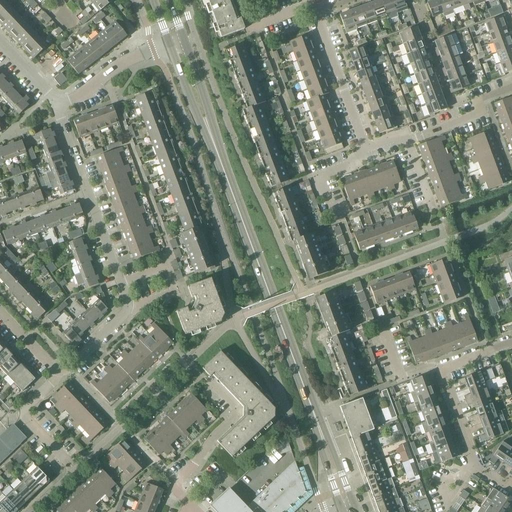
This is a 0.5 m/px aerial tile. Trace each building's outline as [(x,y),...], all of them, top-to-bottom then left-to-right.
[(113,0),(96,0),(92,3),(99,12),(113,0)] [(206,0),(210,8),(230,1),(230,0),(206,0)] [(380,0),(379,0),(370,4),(377,21),(387,17),(385,14),(380,0)] [(391,0),(380,0),(385,14),(395,10),(391,0)] [(391,0),(395,10),(396,14),(407,10),(403,0),(391,0)] [(442,14),(437,0),(435,0),(427,3),(432,17),(442,14)] [(437,0),(442,14),(444,17),(454,13),(448,0),(437,0)] [(464,9),(460,0),(448,0),(454,13),(464,9)] [(460,0),(464,9),(465,11),(470,9),(468,4),(473,2),(471,0),(460,0)] [(4,1),(0,5),(0,19),(11,9),(4,1)] [(230,1),(210,8),(214,21),(217,27),(237,20),(230,1)] [(377,21),(370,4),(360,7),(366,25),(377,21)] [(75,17),(82,11),(78,7),(76,8),(72,12),(75,17)] [(360,7),(349,11),(356,29),(366,25),(360,7)] [(18,16),(11,9),(0,19),(0,24),(5,29),(18,16)] [(82,11),(75,17),(79,22),(84,18),(86,16),(82,11)] [(357,31),(356,29),(349,11),(339,15),(344,29),(346,34),(346,35),(357,31)] [(25,24),(18,16),(5,29),(12,36),(25,24)] [(489,33),(505,27),(501,16),(485,22),(489,33)] [(240,19),(237,20),(217,27),(221,38),(244,29),(240,19)] [(115,21),(106,28),(118,43),(126,36),(115,21)] [(32,31),(25,24),(12,36),(19,44),(32,31)] [(402,44),(420,38),(416,27),(399,33),(402,44)] [(505,27),(489,33),(492,43),(508,37),(505,27)] [(118,43),(106,28),(98,34),(110,49),(118,43)] [(443,28),(435,31),(437,37),(445,34),(443,30),(443,28)] [(39,38),(32,31),(19,44),(26,51),(39,38)] [(98,34),(91,41),(102,55),(110,49),(98,34)] [(293,52),(310,45),(306,35),(289,42),(293,52)] [(438,52),(454,46),(450,35),(434,41),(438,52)] [(511,47),(511,46),(508,37),(492,43),(496,53),(511,47)] [(39,38),(26,51),(33,59),(46,46),(39,38)] [(424,48),(420,38),(402,44),(406,54),(410,53),(424,48)] [(91,41),(83,47),(94,62),(102,55),(91,41)] [(229,61),(246,54),(243,44),(225,51),(229,61)] [(314,55),(310,45),(293,52),(296,61),(314,55)] [(458,56),(454,46),(438,52),(442,62),(458,56)] [(83,47),(75,54),(86,68),(94,62),(83,47)] [(352,63),(367,57),(363,47),(349,52),(352,63)] [(511,47),(496,53),(493,54),(497,64),(500,63),(511,58),(511,47)] [(428,58),(424,48),(410,53),(413,63),(428,58)] [(484,58),(482,52),(478,53),(478,55),(476,55),(477,60),(484,58)] [(86,68),(75,54),(66,60),(78,75),(86,68)] [(246,54),(229,61),(233,70),(250,64),(246,54)] [(314,55),(296,61),(300,71),(317,64),(314,55)] [(461,66),(458,56),(442,62),(446,72),(461,66)] [(367,57),(352,63),(356,73),(370,67),(367,57)] [(428,58),(413,63),(410,64),(414,74),(431,68),(428,58)] [(511,58),(500,63),(504,74),(511,70),(511,58)] [(253,73),(250,64),(233,70),(236,80),(253,73)] [(317,64),(300,71),(304,80),(321,74),(317,64)] [(461,66),(446,72),(449,82),(465,76),(461,66)] [(370,67),(356,73),(360,82),(374,77),(370,67)] [(435,78),(431,68),(414,74),(417,85),(435,78)] [(59,86),(67,80),(61,73),(54,79),(59,86)] [(257,83),(253,73),(236,80),(240,89),(257,83)] [(324,84),(321,74),(304,80),(307,90),(324,84)] [(377,76),(374,77),(360,82),(364,93),(381,86),(377,76)] [(465,76),(449,82),(453,93),(469,87),(465,76)] [(439,88),(435,78),(417,85),(421,95),(439,88)] [(8,85),(6,82),(0,87),(0,94),(1,96),(0,97),(6,104),(17,94),(11,88),(13,87),(10,83),(8,85)] [(257,83),(240,89),(243,99),(261,93),(257,83)] [(324,84),(307,90),(311,99),(323,95),(328,94),(324,84)] [(385,97),(381,86),(364,93),(367,103),(385,97)] [(442,98),(439,88),(421,95),(425,105),(442,98)] [(139,108),(156,102),(152,92),(135,98),(139,108)] [(264,102),(261,93),(243,99),(247,108),(259,104),(264,102)] [(17,94),(6,104),(12,110),(14,109),(19,115),(28,106),(25,103),(29,100),(26,96),(22,100),(17,94)] [(323,95),(311,99),(306,101),(310,111),(327,105),(323,95)] [(498,114),(511,108),(511,96),(494,103),(498,114)] [(389,107),(385,97),(367,103),(371,113),(389,107)] [(446,109),(442,98),(425,105),(429,115),(446,109)] [(159,111),(156,102),(139,108),(142,118),(159,111)] [(259,104),(247,108),(242,110),(246,120),(263,114),(259,104)] [(330,115),(327,105),(310,111),(313,121),(330,115)] [(112,106),(102,110),(109,127),(119,123),(112,106)] [(393,117),(389,107),(371,113),(375,123),(393,117)] [(511,108),(498,114),(502,124),(511,120),(511,108)] [(109,127),(102,110),(93,113),(99,131),(109,127)] [(159,111),(142,118),(146,127),(163,121),(159,111)] [(93,113),(83,117),(89,134),(99,131),(93,113)] [(267,123),(263,114),(246,120),(249,130),(267,123)] [(334,124),(330,115),(313,121),(317,130),(334,124)] [(89,134),(83,117),(73,121),(79,138),(80,138),(89,134)] [(397,129),(393,117),(375,123),(379,134),(394,128),(394,130),(397,129)] [(511,120),(502,124),(506,134),(511,131),(511,120)] [(163,121),(146,127),(149,137),(166,130),(163,121)] [(270,133),(267,123),(249,130),(253,139),(270,133)] [(338,135),(334,124),(317,130),(321,141),(338,135)] [(42,150),(55,145),(53,137),(55,136),(53,132),(51,133),(50,129),(42,132),(38,134),(40,141),(39,141),(42,150)] [(166,130),(149,137),(153,146),(170,140),(166,130)] [(473,149),(493,141),(489,131),(464,140),(465,144),(470,142),(473,149)] [(270,133),(253,139),(256,149),(274,142),(270,133)] [(343,149),(338,135),(321,141),(326,155),(343,149)] [(422,156),(443,149),(440,142),(445,140),(444,136),(418,145),(422,156)] [(170,140),(153,146),(156,156),(173,149),(170,140)] [(9,145),(6,147),(10,159),(17,156),(18,158),(26,154),(21,141),(14,144),(13,142),(9,143),(9,145)] [(493,141),(473,149),(475,156),(470,157),(472,161),(497,151),(493,141)] [(274,142),(256,149),(260,158),(277,152),(274,142)] [(55,145),(42,150),(45,158),(46,157),(49,164),(61,160),(60,156),(62,156),(60,151),(58,152),(55,145)] [(10,159),(6,147),(2,148),(2,146),(0,146),(0,164),(4,163),(3,161),(10,159)] [(100,167),(120,160),(118,153),(123,151),(121,147),(96,157),(100,167)] [(177,159),(173,149),(156,156),(160,165),(177,159)] [(426,166),(451,157),(450,153),(445,155),(443,149),(422,156),(426,166)] [(501,162),(497,151),(472,161),(473,164),(478,162),(480,169),(501,162)] [(281,162),(277,152),(260,158),(263,168),(281,162)] [(453,160),(451,157),(426,166),(430,176),(450,169),(448,162),(453,160)] [(181,169),(177,159),(160,165),(163,175),(181,169)] [(62,163),(61,160),(49,164),(52,171),(50,172),(53,180),(67,175),(64,168),(66,167),(64,162),(62,163)] [(123,167),(120,160),(100,167),(103,177),(129,168),(128,165),(123,167)] [(393,161),(382,165),(392,191),(395,190),(393,185),(400,182),(393,161)] [(284,171),(281,162),(263,168),(267,177),(284,171)] [(501,162),(480,169),(483,176),(478,178),(479,181),(505,172),(501,162)] [(392,191),(382,165),(372,169),(380,190),(386,187),(388,192),(392,191)] [(130,172),(129,168),(103,177),(107,188),(128,180),(125,173),(130,172)] [(181,169),(163,175),(167,185),(184,178),(181,169)] [(380,190),(372,169),(362,173),(371,198),(375,197),(373,192),(380,190)] [(453,175),(450,169),(430,176),(433,187),(459,177),(458,174),(453,175)] [(284,171),(267,177),(271,188),(288,181),(284,171)] [(505,172),(479,181),(480,184),(485,183),(488,190),(509,182),(505,172)] [(371,198),(362,173),(351,177),(359,197),(366,195),(368,199),(371,198)] [(67,175),(53,180),(56,188),(58,188),(60,195),(65,193),(72,190),(71,187),(73,186),(71,182),(69,182),(67,175)] [(359,197),(351,177),(341,180),(350,206),(354,204),(352,200),(359,197)] [(459,177),(433,187),(437,197),(458,189),(455,182),(460,180),(459,177)] [(184,178),(167,185),(170,194),(188,188),(184,178)] [(130,187),(128,180),(107,188),(111,198),(136,189),(135,185),(130,187)] [(23,194),(28,206),(31,204),(32,206),(36,205),(35,203),(43,200),(38,186),(30,190),(30,191),(23,194)] [(276,203),(294,197),(290,187),(273,193),(276,203)] [(188,188),(170,194),(174,204),(191,197),(188,188)] [(138,192),(136,189),(111,198),(115,208),(135,201),(133,194),(138,192)] [(458,189),(437,197),(441,207),(466,198),(465,194),(460,196),(458,189)] [(16,195),(7,198),(12,211),(20,208),(21,211),(25,209),(24,207),(28,206),(23,194),(16,196),(16,195)] [(191,197),(174,204),(177,213),(195,207),(191,197)] [(297,206),(294,197),(276,203),(280,213),(297,206)] [(12,211),(7,198),(0,200),(0,215),(1,216),(2,218),(6,216),(5,214),(12,211)] [(135,201),(115,208),(119,219),(144,209),(143,206),(138,208),(135,201)] [(63,210),(68,223),(76,220),(75,219),(83,216),(79,204),(75,205),(74,203),(70,205),(71,207),(63,210)] [(297,206),(280,213),(284,223),(301,216),(297,206)] [(198,217),(195,207),(177,213),(181,223),(198,217)] [(145,213),(144,209),(119,219),(122,229),(143,221),(140,214),(145,213)] [(68,223),(63,210),(56,213),(55,210),(51,212),(51,214),(48,215),(53,227),(60,225),(60,226),(68,223)] [(411,212),(402,215),(408,232),(418,229),(413,216),(411,212)] [(40,218),(33,221),(38,234),(46,231),(45,230),(53,227),(48,215),(45,217),(44,215),(39,216),(40,218)] [(408,232),(402,215),(392,219),(398,236),(408,232)] [(301,216),(284,223),(287,233),(305,226),(301,216)] [(198,217),(181,223),(185,233),(197,228),(197,229),(200,228),(202,227),(198,217)] [(392,219),(382,222),(388,240),(398,236),(392,219)] [(21,225),(18,227),(22,239),(29,236),(30,237),(38,234),(33,221),(25,224),(25,222),(20,223),(21,225)] [(145,228),(143,221),(122,229),(126,239),(152,230),(150,226),(145,228)] [(388,240),(382,222),(372,226),(379,243),(388,240)] [(22,239),(18,227),(14,228),(13,226),(9,228),(10,230),(2,233),(7,246),(16,243),(15,241),(22,239)] [(308,235),(305,226),(287,233),(291,242),(296,241),(308,236),(308,235)] [(341,234),(339,226),(333,228),(336,236),(341,234)] [(372,226),(363,230),(369,247),(379,243),(372,226)] [(197,228),(185,233),(180,234),(183,244),(201,238),(197,229),(197,228)] [(72,232),(74,238),(82,235),(79,229),(72,232)] [(153,233),(152,230),(126,239),(130,249),(150,242),(148,235),(153,233)] [(369,247),(363,230),(353,233),(359,250),(369,247)] [(313,233),(308,235),(308,236),(296,241),(299,250),(317,244),(313,233)] [(345,244),(342,236),(336,238),(339,246),(345,244)] [(74,258),(86,254),(85,250),(87,250),(85,245),(83,246),(81,238),(67,243),(70,252),(72,251),(74,258)] [(201,238),(183,244),(187,254),(204,248),(201,238)] [(153,248),(150,242),(130,249),(134,260),(159,250),(158,246),(153,248)] [(320,254),(317,244),(299,250),(303,260),(320,254)] [(349,253),(346,246),(340,248),(343,255),(349,253)] [(208,258),(204,248),(187,254),(191,264),(208,258)] [(508,272),(511,270),(511,250),(498,256),(501,262),(504,261),(508,272)] [(88,257),(86,254),(74,258),(77,265),(75,266),(79,274),(92,269),(89,262),(91,261),(90,257),(88,257)] [(324,263),(320,254),(303,260),(307,270),(324,263)] [(352,264),(349,256),(344,258),(347,266),(352,264)] [(208,258),(191,264),(194,274),(212,267),(208,258)] [(433,275),(450,268),(446,259),(429,265),(433,275)] [(179,268),(176,260),(170,262),(173,270),(179,268)] [(7,268),(2,263),(0,264),(0,279),(4,284),(14,274),(8,267),(7,268)] [(327,273),(324,263),(307,270),(310,279),(327,273)] [(450,268),(433,275),(436,285),(454,278),(450,268)] [(95,276),(92,269),(79,274),(82,282),(83,282),(86,289),(98,285),(96,281),(98,280),(97,276),(95,276)] [(179,270),(174,273),(177,280),(182,278),(179,270)] [(415,290),(409,272),(399,276),(405,293),(415,290)] [(14,274),(4,284),(9,289),(8,291),(11,294),(12,293),(15,295),(24,287),(19,281),(20,280),(14,274)] [(405,293),(399,276),(389,280),(396,297),(405,293)] [(454,278),(436,285),(440,294),(457,288),(454,278)] [(186,308),(176,312),(178,317),(182,329),(185,335),(211,326),(221,322),(221,321),(223,315),(224,315),(220,305),(211,279),(207,280),(198,283),(187,287),(191,298),(190,300),(188,304),(186,308)] [(396,297),(389,280),(379,283),(386,301),(396,297)] [(362,290),(359,281),(353,284),(356,292),(362,290)] [(386,301),(379,283),(369,287),(376,304),(386,301)] [(24,287),(15,295),(17,298),(16,300),(19,303),(21,301),(26,307),(37,297),(30,291),(29,292),(24,287)] [(461,298),(457,288),(440,294),(444,304),(461,298)] [(321,308),(338,301),(334,292),(317,298),(321,308)] [(366,300),(363,292),(357,294),(360,302),(366,300)] [(37,297),(26,307),(32,313),(30,314),(33,318),(35,316),(37,319),(43,314),(47,310),(41,305),(42,304),(37,297)] [(92,306),(86,311),(95,320),(98,318),(99,319),(103,316),(101,315),(107,309),(108,307),(105,299),(101,302),(97,299),(91,305),(92,306)] [(338,301),(321,308),(324,317),(341,311),(338,301)] [(369,309),(367,302),(361,304),(364,312),(369,309)] [(95,320),(86,311),(81,316),(80,315),(73,321),(83,331),(89,326),(90,328),(94,324),(92,323),(95,320)] [(345,320),(341,311),(324,317),(328,327),(345,320)] [(373,319),(370,311),(364,313),(367,321),(373,319)] [(50,322),(55,317),(52,313),(46,318),(50,322)] [(466,322),(459,324),(467,345),(477,341),(468,315),(464,317),(466,322)] [(349,331),(345,320),(328,327),(331,337),(344,332),(349,331)] [(83,331),(73,321),(67,327),(68,328),(62,333),(71,343),(74,340),(77,343),(81,340),(78,337),(83,331)] [(467,345),(459,324),(452,327),(450,322),(447,323),(456,349),(467,345)] [(149,334),(164,350),(172,343),(154,323),(151,326),(154,330),(149,334)] [(445,329),(438,332),(446,352),(456,349),(447,323),(443,324),(445,329)] [(430,329),(426,331),(436,356),(446,352),(438,332),(432,334),(430,329)] [(436,356),(426,331),(423,332),(425,337),(418,339),(425,360),(436,356)] [(344,332),(331,337),(327,338),(330,348),(348,342),(344,332)] [(164,350),(149,334),(144,340),(140,336),(138,338),(156,358),(164,350)] [(425,360),(418,339),(411,342),(410,337),(406,338),(415,364),(425,360)] [(156,358),(138,338),(135,341),(139,345),(133,349),(149,365),(156,358)] [(348,342),(330,348),(334,358),(351,351),(348,342)] [(5,347),(0,351),(0,366),(12,355),(5,347)] [(124,351),(122,353),(141,373),(149,365),(133,349),(128,355),(124,351)] [(351,351),(334,358),(337,367),(355,361),(351,351)] [(220,352),(202,369),(210,377),(212,375),(243,407),(243,417),(239,420),(241,422),(218,443),(226,452),(232,457),(275,417),(274,417),(274,409),(275,409),(238,371),(220,352)] [(141,373),(122,353),(119,356),(123,359),(117,365),(133,380),(141,373)] [(19,363),(12,355),(0,366),(0,368),(6,376),(19,363)] [(358,371),(355,361),(337,367),(341,377),(358,371)] [(27,371),(19,363),(6,376),(14,383),(27,371)] [(133,380),(117,365),(112,369),(109,366),(106,368),(125,388),(133,380)] [(107,374),(102,380),(117,396),(125,388),(106,368),(104,371),(107,374)] [(468,389),(485,382),(489,381),(485,370),(457,380),(459,386),(466,383),(468,389)] [(27,371),(14,383),(22,392),(35,379),(27,371)] [(362,380),(358,371),(341,377),(345,387),(362,380)] [(413,392),(430,385),(428,380),(429,380),(430,379),(428,374),(410,381),(413,392)] [(117,396),(102,380),(97,384),(93,381),(90,383),(109,403),(117,396)] [(365,390),(362,380),(345,387),(348,397),(365,390)] [(57,409),(76,390),(68,382),(52,397),(57,402),(54,406),(57,409)] [(485,382),(468,389),(470,394),(463,396),(465,401),(491,392),(490,389),(487,390),(485,382)] [(430,385),(413,392),(409,393),(413,403),(436,395),(434,391),(433,390),(432,390),(430,385)] [(396,417),(386,389),(381,391),(387,408),(389,413),(391,419),(396,417)] [(84,399),(76,390),(57,409),(61,413),(64,410),(68,414),(84,399)] [(491,394),(491,392),(465,401),(467,406),(473,404),(475,409),(492,403),(489,395),(491,394)] [(183,402),(202,421),(204,419),(201,415),(206,410),(191,394),(183,402)] [(436,395),(413,403),(417,413),(421,412),(438,406),(436,400),(437,400),(437,399),(436,395)] [(351,438),(368,432),(373,430),(362,398),(339,407),(351,438)] [(92,407),(84,399),(68,414),(74,420),(71,424),(72,426),(92,407)] [(202,421),(183,402),(175,409),(190,425),(195,420),(199,424),(202,421)] [(492,403),(475,409),(477,414),(467,418),(469,423),(498,412),(497,410),(495,410),(492,403)] [(440,411),(438,406),(421,412),(425,422),(443,415),(442,411),(440,410),(440,411)] [(100,416),(92,407),(72,426),(75,429),(79,426),(84,431),(100,416)] [(175,409),(167,417),(186,436),(188,434),(185,430),(190,425),(175,409)] [(471,428),(474,426),(481,424),(483,429),(504,421),(501,411),(498,412),(469,423),(471,428)] [(443,415),(425,422),(421,424),(424,434),(428,432),(445,426),(443,421),(444,420),(445,419),(443,415)] [(100,416),(84,431),(89,436),(85,440),(88,443),(108,424),(100,416)] [(167,417),(159,424),(174,440),(180,435),(183,439),(186,436),(167,417)] [(504,421),(483,429),(485,434),(478,437),(480,442),(508,432),(504,421)] [(174,440),(159,424),(151,432),(170,451),(171,451),(173,449),(169,445),(174,440)] [(445,426),(428,432),(432,442),(451,435),(449,431),(448,431),(447,431),(445,426)] [(0,463),(20,444),(7,431),(0,437),(0,463)] [(170,451),(151,432),(143,439),(158,455),(163,451),(166,455),(168,453),(170,451)] [(368,432),(351,438),(354,447),(371,441),(368,432)] [(451,435),(432,442),(429,444),(432,454),(436,452),(453,446),(451,441),(452,441),(452,439),(451,435)] [(285,437),(284,437),(284,438),(283,438),(273,447),(280,455),(291,451),(286,439),(286,438),(285,437)] [(111,467),(131,448),(123,440),(107,455),(111,459),(107,463),(111,467)] [(375,451),(371,441),(354,447),(358,457),(375,451)] [(502,462),(511,447),(503,441),(489,462),(493,465),(497,459),(502,462)] [(408,450),(406,443),(398,446),(401,452),(404,451),(408,450)] [(455,451),(453,446),(436,452),(440,463),(458,456),(457,451),(455,451)] [(511,447),(502,462),(507,465),(503,471),(507,474),(511,466),(511,447)] [(131,448),(111,467),(114,469),(117,466),(123,471),(138,456),(131,448)] [(378,461),(375,451),(358,457),(361,467),(378,461)] [(138,456),(123,471),(127,476),(124,480),(126,483),(146,464),(138,456)] [(378,461),(361,467),(365,477),(388,468),(384,458),(378,461)] [(303,484),(297,469),(294,461),(246,507),(251,511),(285,511),(299,499),(305,493),(302,484),(303,484)] [(37,467),(28,475),(41,488),(49,480),(37,467)] [(100,468),(92,475),(111,495),(113,493),(110,489),(115,484),(100,468)] [(391,478),(388,468),(365,477),(369,486),(386,480),(391,478)] [(149,469),(143,476),(149,478),(153,473),(149,469)] [(28,475),(20,482),(33,495),(41,488),(28,475)] [(92,475),(84,483),(99,499),(104,494),(108,498),(111,495),(92,475)] [(389,490),(386,480),(369,486),(372,496),(389,490)] [(33,495),(20,482),(13,490),(25,503),(33,495)] [(99,499),(84,483),(76,491),(95,510),(97,508),(94,504),(99,499)] [(146,483),(142,492),(159,499),(163,490),(146,483)] [(251,511),(246,507),(228,488),(209,506),(215,511),(251,511)] [(389,490),(372,496),(376,506),(398,498),(394,488),(389,490)] [(511,501),(493,489),(487,498),(506,511),(509,506),(509,507),(511,507),(511,504),(511,501)] [(25,503),(13,490),(5,497),(17,510),(25,503)] [(93,511),(95,510),(76,491),(68,498),(81,511),(85,511),(89,509),(91,511),(93,511)] [(142,492),(138,502),(155,509),(159,499),(142,492)] [(15,511),(17,510),(5,497),(0,501),(0,508),(1,509),(3,511),(15,511)] [(81,511),(68,498),(60,506),(66,511),(81,511)] [(389,511),(401,508),(398,498),(376,506),(377,511),(389,511)] [(504,511),(506,511),(487,498),(480,507),(487,511),(504,511)] [(153,511),(155,509),(138,502),(134,511),(153,511)]
